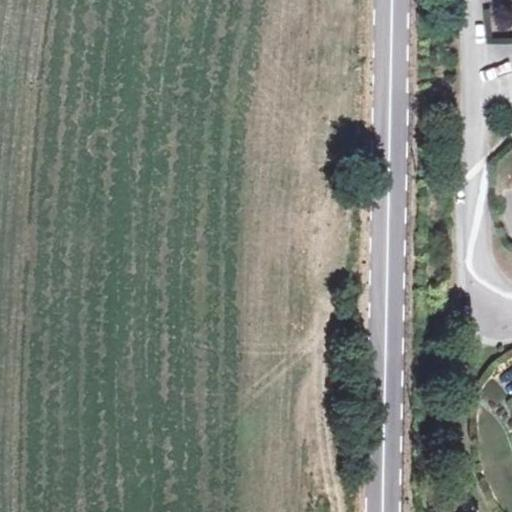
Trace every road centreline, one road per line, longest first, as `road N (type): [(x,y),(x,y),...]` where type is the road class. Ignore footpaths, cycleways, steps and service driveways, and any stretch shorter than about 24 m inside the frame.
road 1 (secondary): [(383,511),(391,0)]
road 2 (residential): [(472,0),(479,280),(493,306),(511,311)]
